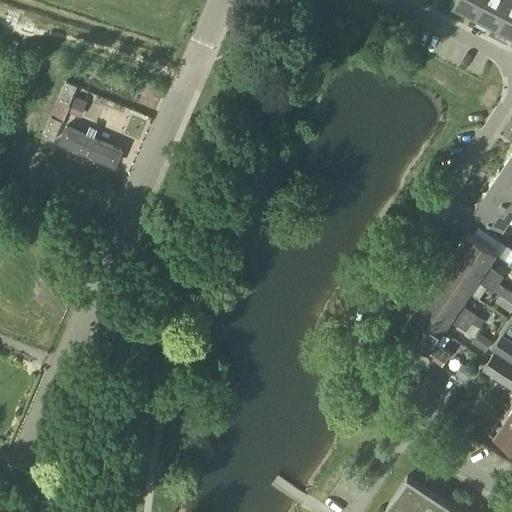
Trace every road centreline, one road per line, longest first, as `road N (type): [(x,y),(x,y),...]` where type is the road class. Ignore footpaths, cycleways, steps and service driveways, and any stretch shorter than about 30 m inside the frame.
road 1 (residential): [(0,511),(217,0)]
road 2 (residential): [(511,97),(374,308),(365,349),(386,411),(511,500)]
road 3 (residential): [(511,62),(383,0)]
